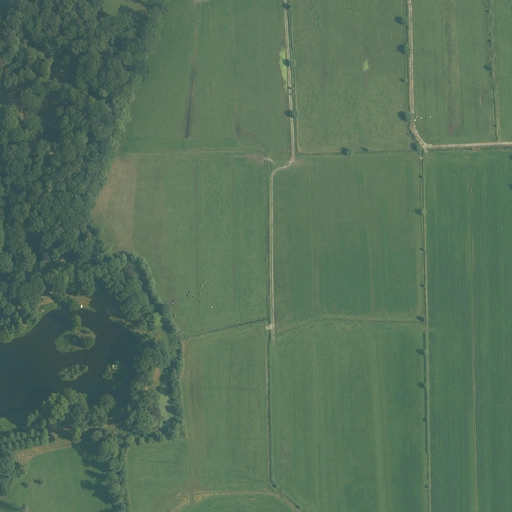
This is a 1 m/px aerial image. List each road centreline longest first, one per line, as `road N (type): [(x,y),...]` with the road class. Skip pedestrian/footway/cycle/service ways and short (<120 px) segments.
road 1 (track): [(284,0),(293,154),(271,178),(272,335)]
road 2 (track): [(89,0),(129,76),(51,294)]
road 3 (track): [(409,0),(415,134),(428,146),(511,143)]
road 4 (track): [(63,83),(61,170),(34,224)]
road 5 (track): [(295,511),(271,494),(201,495),(173,511)]
road 6 (track): [(129,76),(63,83),(0,71)]
